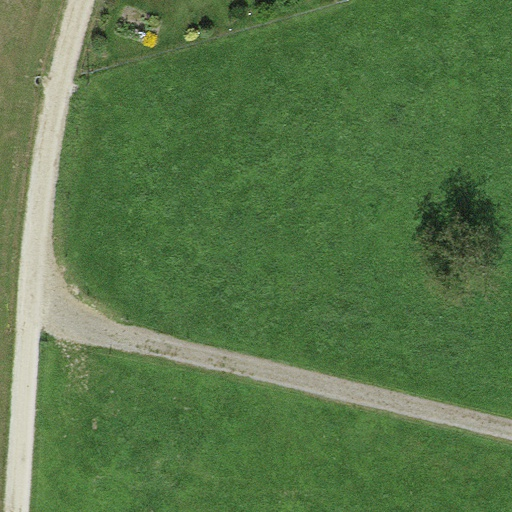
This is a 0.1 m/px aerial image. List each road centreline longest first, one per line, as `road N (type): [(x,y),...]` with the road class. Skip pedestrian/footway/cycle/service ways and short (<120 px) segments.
road 1 (track): [(88,0),(60,95),(34,306),(22,511)]
road 2 (track): [(511,431),(34,306)]
